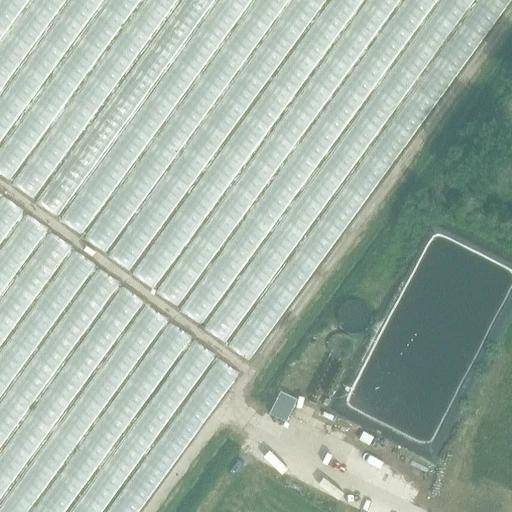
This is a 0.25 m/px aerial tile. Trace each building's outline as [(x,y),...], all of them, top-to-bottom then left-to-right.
[(23,227),(0,209),(0,233),(1,232),(13,240),(23,227)] [(346,371),(353,353),(332,345),(325,362),(346,371)] [(310,404),(320,383),(309,377),(298,398),(310,404)] [(270,430),(288,436),(295,413),(277,407),(270,430)] [(285,464),(280,473),(304,484),(308,476),(285,464)]
